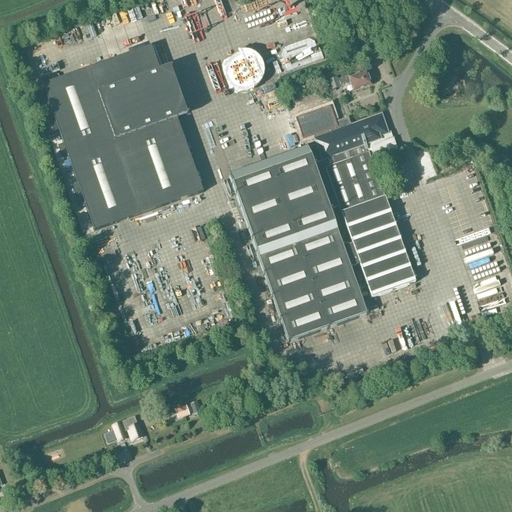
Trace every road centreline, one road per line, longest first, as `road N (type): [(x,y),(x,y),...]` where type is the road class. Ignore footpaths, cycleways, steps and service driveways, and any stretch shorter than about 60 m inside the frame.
road 1 (unclassified): [(142,511),(511,364)]
road 2 (residential): [(8,511),(124,466)]
